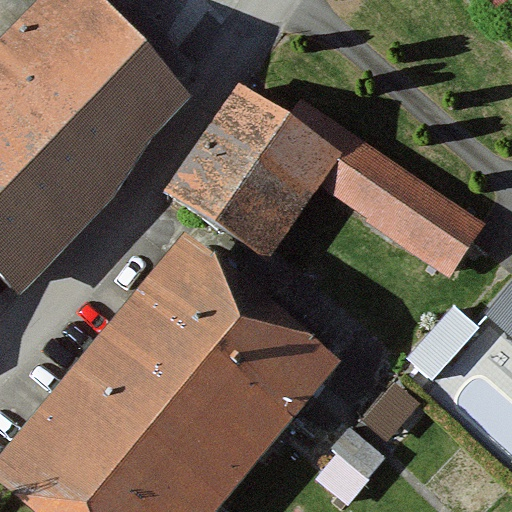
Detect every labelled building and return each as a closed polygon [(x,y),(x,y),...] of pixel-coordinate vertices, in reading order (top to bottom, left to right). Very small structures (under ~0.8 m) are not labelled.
[(0,290),(185,97),(82,0),(39,0),(0,41),(0,290)] [(282,131),(237,100),(158,213),(253,279),(311,195),(442,286),(478,233),(297,109),(282,131)] [(210,511),(323,370),(170,249),(0,463),(0,508),(5,511),(210,511)] [(511,287),(478,326),(511,355),(511,287)] [(442,374),(484,317),(455,295),(413,352),(442,374)] [(396,371),(319,469),(351,495),(428,397),(396,371)]
